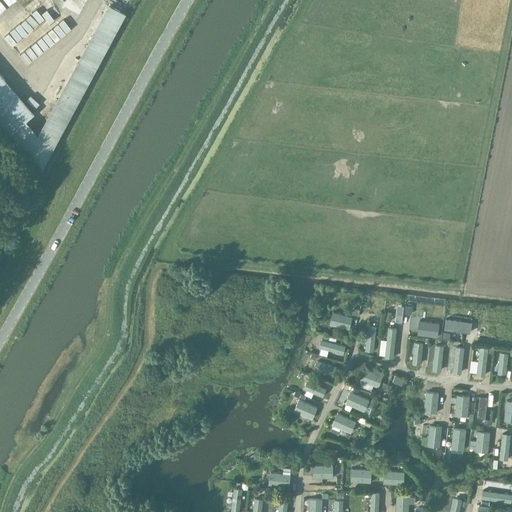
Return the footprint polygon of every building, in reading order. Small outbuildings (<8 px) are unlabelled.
[(0,124),(8,134),(31,115),(0,78),(0,124)] [(351,317),(333,314),(331,325),(349,328),(351,317)] [(366,325),(363,352),(372,353),(376,326),(366,325)] [(388,330),(386,354),(395,355),(397,330),(388,330)] [(344,347),(321,342),(320,349),(343,354),(344,347)] [(413,342),(411,363),(420,364),(422,343),(413,342)] [(434,346),(432,368),(440,369),(442,347),(434,346)] [(454,348),(453,370),(462,371),(464,348),(454,348)] [(479,351),(476,374),(482,375),(485,352),(479,351)] [(499,353),(497,373),(503,374),(505,354),(499,353)] [(335,368),(317,362),(315,369),(333,375),(335,368)] [(382,377),(362,370),(359,380),(379,387),(382,377)] [(324,390),(307,382),(303,390),(321,398),(324,390)] [(427,393),(425,411),(436,412),(438,394),(427,393)] [(367,401),(351,394),(347,404),(363,411),(367,401)] [(458,396),(455,414),(467,416),(469,398),(458,396)] [(481,399),(478,416),(486,418),(489,400),(481,399)] [(315,408),(299,402),(296,411),(312,417),(315,408)] [(355,421),(337,416),(334,427),(351,432),(355,421)] [(429,426),(427,445),(438,446),(440,427),(429,426)] [(454,430),(452,449),(462,450),(464,431),(454,430)] [(477,433),(476,451),(487,452),(488,434),(477,433)] [(501,435),(498,457),(508,458),(510,436),(501,435)] [(333,466),(315,466),(315,483),(333,483),(333,466)] [(371,470),(353,469),(352,483),(370,484),(371,470)] [(403,471),(384,471),(383,484),(403,485),(403,471)] [(289,475),(270,473),(268,485),(287,487),(289,475)] [(232,488),(230,511),(239,511),(242,489),(232,488)] [(510,494),(483,491),(482,501),(509,504),(510,494)] [(370,493),(369,511),(377,511),(378,493),(370,493)] [(396,496),(395,511),(406,511),(407,497),(396,496)] [(254,499),(252,511),(259,511),(261,499),(254,499)] [(453,499),(450,511),(458,511),(461,501),(453,499)] [(278,500),(277,511),(285,511),(286,501),(278,500)] [(311,500),(309,511),(319,511),(320,500),(311,500)] [(334,500),(333,511),(340,511),(341,500),(334,500)]
